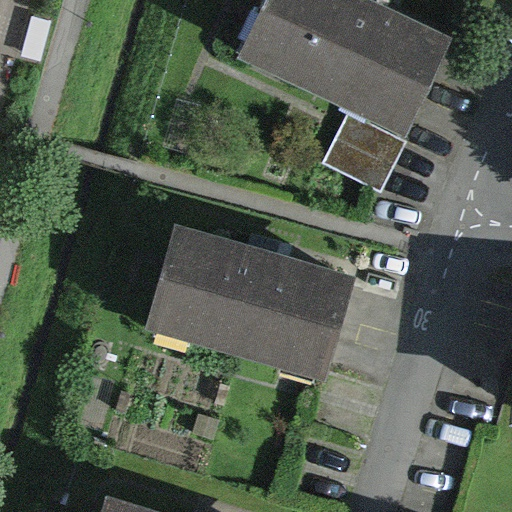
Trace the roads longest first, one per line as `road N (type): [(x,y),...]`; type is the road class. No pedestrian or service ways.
road 1 (residential): [(466,219),(377,511)]
road 2 (residential): [(466,219),(484,151),(511,98)]
